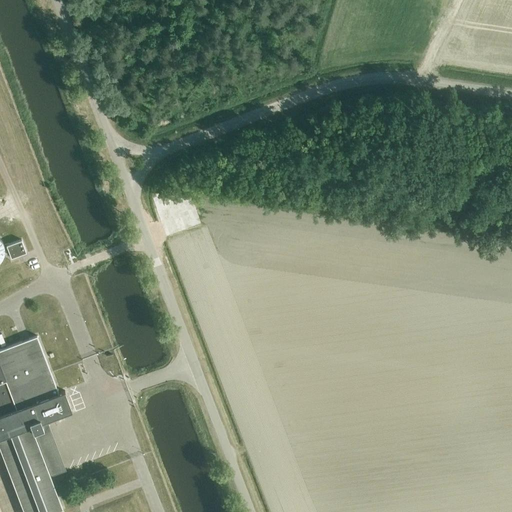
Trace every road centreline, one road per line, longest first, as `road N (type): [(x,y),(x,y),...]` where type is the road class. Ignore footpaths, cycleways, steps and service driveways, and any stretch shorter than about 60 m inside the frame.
road 1 (unclassified): [(511,93),(415,78),(346,81),(160,151)]
road 2 (unclassified): [(250,511),(132,200)]
road 3 (unclassified): [(110,136),(57,0)]
